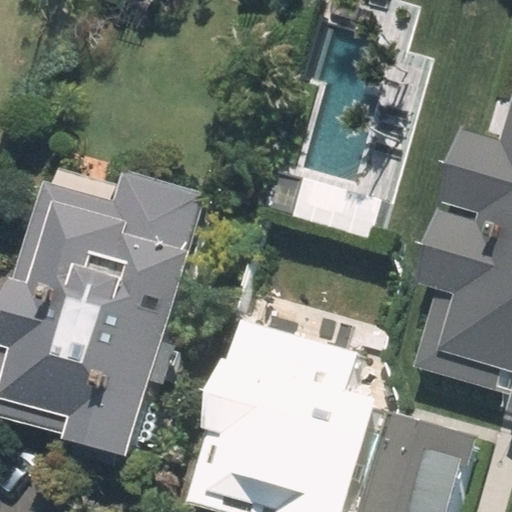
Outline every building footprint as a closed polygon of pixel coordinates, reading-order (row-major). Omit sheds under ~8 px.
[(511,142),(479,134),(438,291),(460,297),(438,383),(511,402),(511,142)] [(399,201),(297,167),(280,219),(382,252),(399,201)] [(8,337),(19,340),(0,409),(0,417),(87,441),(86,447),(150,464),(207,256),(200,254),(202,248),(206,249),(220,198),(137,175),(128,207),(124,206),(130,188),(73,172),(68,190),(62,189),(32,297),(19,294),(9,332),(8,337)] [(241,385),(233,382),(223,415),(232,417),(205,508),(219,511),(366,511),(397,406),(361,396),(372,357),(258,324),(241,385)] [(9,332),(0,329),(0,366),(8,337),(9,332)] [(479,511),(500,438),(412,414),(384,511),(479,511)]
